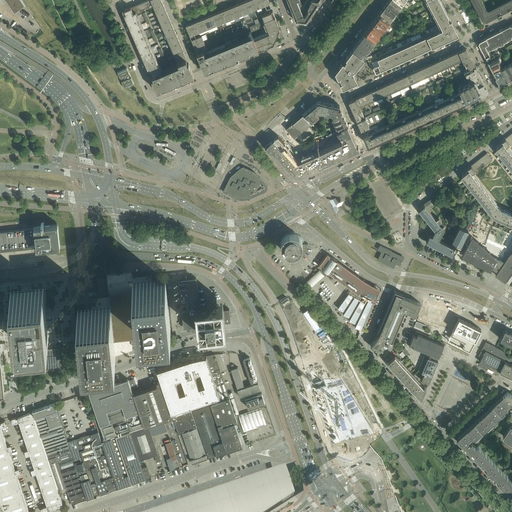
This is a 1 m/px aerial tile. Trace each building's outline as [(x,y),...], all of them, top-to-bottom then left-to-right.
[(26,5),(21,0),(5,0),(14,13),(26,5)] [(166,11),(163,3),(161,0),(146,0),(145,1),(148,8),(153,6),(157,15),(166,11)] [(247,0),(243,2),(247,12),(252,10),(247,0)] [(252,0),(247,0),(252,10),(256,8),(252,0)] [(258,0),(252,0),(256,8),(261,6),(258,0)] [(301,3),(300,0),(293,0),(288,2),(292,12),(295,17),(303,14),(301,9),(299,4),(301,3)] [(306,22),(313,12),(319,3),(315,0),(307,0),(304,5),(309,9),(305,15),(303,15),(303,14),(295,17),(296,21),(306,22)] [(358,81),(458,35),(456,30),(440,0),(428,0),(440,22),(364,57),(362,55),(352,48),(335,71),(338,78),(338,77),(340,80),(339,80),(343,87),(358,81)] [(389,0),(386,4),(395,12),(397,9),(399,10),(400,9),(389,0)] [(400,3),(396,0),(388,0),(389,0),(400,9),(401,7),(400,6),(402,4),(400,3)] [(471,0),(482,19),(483,22),(486,20),(486,21),(498,14),(499,14),(501,13),(508,9),(509,9),(511,8),(511,7),(511,0),(507,0),(489,10),(486,9),(481,0),(471,0)] [(148,8),(145,1),(140,3),(143,10),(148,8)] [(243,2),(239,4),(243,14),(247,12),(243,2)] [(143,10),(140,3),(134,6),(137,13),(143,10)] [(239,4),(234,5),(239,15),(243,14),(239,4)] [(386,4),(383,8),(394,17),(395,15),(394,14),(395,12),(386,4)] [(234,5),(230,7),(234,17),(239,15),(234,5)] [(134,6),(124,10),(126,14),(124,14),(151,76),(152,75),(160,72),(161,72),(137,16),(138,15),(137,13),(134,6)] [(230,7),(226,9),(230,19),(234,17),(230,7)] [(383,8),(380,12),(389,20),(391,17),(392,18),(394,17),(383,8)] [(226,9),(221,11),(225,21),(230,19),(226,9)] [(275,16),(273,10),(262,15),(264,20),(275,16)] [(169,18),(166,11),(157,15),(160,22),(169,18)] [(221,11),(217,12),(221,23),(225,21),(221,11)] [(217,12),(212,14),(216,24),(221,23),(217,12)] [(380,12),(377,16),(387,24),(390,20),(389,20),(380,12)] [(212,14),(208,16),(212,26),(216,24),(212,14)] [(208,16),(204,18),(208,28),(212,26),(208,16)] [(273,44),(279,30),(278,28),(279,27),(275,16),(264,20),(269,33),(254,39),(259,50),(273,44)] [(377,16),(373,20),(384,28),(387,24),(377,16)] [(172,24),(169,18),(160,22),(163,28),(172,24)] [(204,18),(199,20),(203,30),(208,28),(204,18)] [(199,20),(195,21),(199,32),(203,30),(199,20)] [(373,20),(370,24),(381,32),(384,28),(373,20)] [(195,21),(190,23),(194,33),(199,32),(195,21)] [(259,22),(256,24),(249,27),(252,33),(259,30),(260,27),(259,26),(260,25),(259,22)] [(190,23),(186,25),(191,39),(196,37),(194,33),(190,23)] [(175,32),(174,30),(172,24),(163,28),(166,36),(175,32)] [(370,24),(367,28),(378,36),(381,32),(370,24)] [(367,28),(364,32),(375,40),(378,36),(367,28)] [(505,41),(509,39),(504,29),(503,29),(502,29),(500,30),(500,31),(488,37),(493,48),(501,44),(501,45),(505,43),(505,41)] [(169,43),(178,39),(175,32),(166,36),(169,43)] [(364,32),(361,36),(372,44),(375,40),(364,32)] [(202,35),(196,37),(191,39),(198,55),(199,58),(205,71),(259,50),(254,39),(253,36),(204,56),(203,53),(204,52),(203,50),(207,49),(202,35)] [(361,36),(358,40),(369,49),(372,44),(361,36)] [(493,48),(488,37),(481,41),(480,43),(487,56),(491,54),(489,50),(493,48)] [(181,46),(178,39),(169,43),(172,50),(181,46)] [(358,40),(355,44),(366,52),(369,49),(358,40)] [(355,44),(352,48),(362,55),(363,53),(364,54),(366,52),(355,44)] [(174,54),(183,50),(181,46),(172,50),(174,54)] [(465,48),(458,51),(463,61),(466,68),(468,67),(474,64),(466,48),(465,48)] [(187,58),(185,54),(183,50),(174,54),(177,62),(178,62),(186,59),(187,58)] [(498,50),(491,54),(487,56),(489,60),(500,54),(501,54),(498,50)] [(458,51),(454,53),(459,63),(463,61),(458,51)] [(454,53),(449,55),(454,65),(459,63),(454,53)] [(500,54),(489,60),(491,64),(500,60),(502,58),(500,54)] [(449,55),(445,57),(450,67),(454,65),(449,55)] [(445,57),(441,59),(445,69),(450,67),(445,57)] [(194,76),(188,62),(188,63),(187,61),(186,59),(178,62),(179,64),(161,72),(160,72),(152,75),(151,76),(157,91),(194,76)] [(441,59),(436,61),(441,71),(445,69),(441,59)] [(500,60),(491,64),(494,69),(501,65),(501,64),(501,63),(500,60)] [(436,61),(432,63),(437,73),(441,71),(436,61)] [(432,63),(428,65),(432,75),(437,73),(432,63)] [(428,65),(423,67),(428,77),(432,75),(428,65)] [(467,69),(467,70),(464,71),(465,73),(466,73),(467,75),(469,74),(477,70),(475,65),(467,69)] [(505,71),(503,67),(501,65),(494,69),(497,75),(505,71)] [(511,77),(511,72),(508,65),(503,67),(505,71),(509,79),(511,77)] [(134,84),(127,67),(117,72),(124,88),(134,84)] [(423,67),(419,69),(424,79),(428,77),(423,67)] [(419,69),(415,71),(419,81),(424,79),(419,69)] [(477,70),(469,74),(470,76),(472,77),(473,78),(480,75),(477,70)] [(415,71),(410,73),(415,83),(419,81),(415,71)] [(509,79),(505,71),(497,75),(500,81),(501,83),(509,79)] [(406,75),(409,83),(411,85),(415,83),(410,73),(406,75)] [(409,83),(406,75),(399,78),(404,88),(408,86),(407,84),(409,83)] [(487,88),(480,75),(473,78),(474,79),(473,80),(480,94),(488,90),(487,88)] [(399,78),(395,80),(400,90),(404,88),(399,78)] [(395,80),(391,82),(395,92),(400,90),(395,80)] [(480,94),(473,80),(468,83),(475,97),(480,94)] [(391,82),(386,84),(391,94),(395,92),(391,82)] [(475,97),(468,83),(463,86),(470,99),(475,97)] [(386,84),(382,86),(387,96),(391,94),(386,84)] [(382,86),(378,88),(382,98),(387,96),(382,86)] [(470,99),(463,86),(458,88),(460,92),(464,102),(470,99)] [(382,98),(378,88),(373,90),(378,100),(382,98)] [(361,108),(378,100),(373,90),(349,101),(349,102),(357,120),(367,116),(378,111),(380,110),(380,109),(380,108),(379,106),(373,109),(374,111),(371,112),(370,110),(364,113),(365,115),(364,115),(361,108)] [(460,92),(444,99),(448,109),(464,102),(460,92)] [(444,99),(428,107),(432,116),(448,109),(444,99)] [(323,101),(318,100),(315,104),(319,109),(319,111),(321,111),(323,101)] [(334,104),(328,103),(326,115),(328,115),(329,113),(332,113),(334,104)] [(315,104),(311,107),(316,113),(319,111),(319,109),(315,104)] [(339,105),(334,104),(332,113),(332,115),(342,110),(339,105)] [(311,107),(307,110),(314,118),(315,119),(316,117),(318,115),(316,113),(311,107)] [(411,114),(412,114),(416,123),(432,116),(428,107),(411,114)] [(303,113),(311,122),(313,121),(312,120),(314,118),(307,110),(303,113)] [(342,110),(332,115),(334,117),(332,118),(333,120),(334,119),(344,115),(342,110)] [(367,116),(357,120),(361,129),(378,122),(378,123),(379,124),(383,122),(378,111),(367,116)] [(293,124),(291,126),(290,126),(290,125),(289,126),(286,128),(294,137),(307,126),(308,127),(312,124),(311,123),(311,122),(303,113),(303,114),(302,115),(292,123),(293,124)] [(416,123),(412,114),(411,114),(398,120),(397,117),(394,119),(395,121),(400,131),(412,125),(416,123)] [(344,115),(334,119),(335,122),(334,123),(335,125),(336,124),(346,120),(344,115)] [(346,120),(336,124),(337,127),(336,127),(337,129),(348,124),(346,120)] [(400,131),(395,121),(385,126),(383,122),(379,124),(378,123),(377,124),(384,138),(400,131)] [(286,128),(266,146),(290,173),(290,174),(291,174),(291,175),(292,175),(293,176),(294,176),(295,176),(296,176),(297,176),(298,176),(300,175),(303,174),(358,149),(358,150),(358,149),(358,148),(359,147),(358,147),(355,140),(352,133),(350,128),(348,124),(337,129),(336,129),(338,134),(341,133),(344,139),(298,160),(293,154),(294,153),(286,144),(285,143),(288,140),(290,141),(294,137),(286,128)] [(377,124),(362,131),(368,145),(384,138),(377,124)] [(511,132),(505,138),(505,137),(501,140),(502,142),(502,141),(505,145),(509,142),(510,145),(511,145),(511,143),(511,132)] [(288,140),(285,143),(286,144),(294,153),(302,146),(294,137),(290,141),(288,140)] [(511,153),(505,145),(502,141),(502,142),(495,147),(511,167),(511,153)] [(487,152),(471,165),(471,164),(467,167),(468,169),(468,168),(471,172),(475,169),(477,172),(492,159),(487,152)] [(267,184),(249,168),(247,168),(245,168),(243,168),(241,170),(237,173),(235,176),(231,184),(231,188),(230,190),(231,193),(231,194),(233,196),(235,198),(238,199),(243,200),(247,200),(251,199),(264,194),(266,192),(268,191),(269,190),(269,188),(269,186),(267,184)] [(511,212),(498,206),(488,193),(485,190),(471,172),(468,168),(468,169),(461,174),(493,214),(511,222),(511,219),(511,212)] [(338,209),(338,206),(343,205),(342,199),(332,200),(334,210),(338,209)] [(453,246),(438,239),(444,228),(441,224),(442,224),(444,223),(443,222),(438,216),(439,216),(438,216),(430,206),(433,204),(429,199),(418,208),(435,229),(432,236),(429,234),(425,241),(452,255),(456,248),(455,248),(457,244),(460,246),(468,230),(474,218),(470,215),(464,228),(459,226),(452,241),(454,243),(453,246)] [(44,222),(41,222),(41,225),(37,226),(34,226),(34,228),(0,231),(0,249),(36,245),(36,249),(60,246),(59,240),(58,224),(44,225),(44,222)] [(292,255),(292,260),(295,259),(296,259),(297,259),(298,259),(299,258),(300,258),(301,257),(302,256),(303,255),(305,253),(306,250),(307,249),(307,248),(308,247),(308,246),(308,244),(302,244),(302,242),(302,240),(301,238),(300,237),(298,235),(297,234),(295,233),(293,233),(291,233),(290,233),(288,234),(286,234),(284,235),(283,237),(282,238),(281,240),(281,242),(281,244),(281,246),(281,248),(282,249),(283,251),(285,252),(286,253),(288,254),(290,254),(292,255)] [(496,258),(496,257),(472,236),(470,239),(469,238),(466,243),(468,244),(463,253),(491,268),(498,272),(495,275),(504,281),(511,269),(511,253),(509,255),(504,262),(503,262),(504,262),(496,258)] [(381,251),(377,260),(394,268),(400,255),(380,245),(378,249),(381,251)] [(327,253),(326,255),(319,265),(351,289),(338,308),(344,312),(343,314),(350,318),(349,320),(356,324),(355,327),(361,330),(373,302),(375,302),(381,289),(375,286),(370,284),(365,280),(361,278),(327,253)] [(170,328),(166,280),(136,284),(135,274),(96,279),(99,304),(97,305),(97,308),(86,309),(87,311),(77,312),(82,359),(115,355),(113,333),(116,333),(116,334),(124,333),(124,334),(125,334),(126,334),(126,333),(127,333),(134,332),(133,320),(136,320),(137,331),(142,331),(170,328)] [(230,322),(229,309),(224,309),(223,300),(199,303),(199,301),(200,301),(200,300),(200,299),(199,299),(196,278),(183,279),(179,280),(183,328),(188,328),(196,327),(196,331),(226,328),(225,322),(230,322)] [(10,293),(13,322),(15,340),(19,340),(46,337),(48,337),(43,289),(10,293)] [(377,333),(378,334),(376,337),(374,341),(370,344),(377,351),(378,350),(376,349),(378,347),(379,346),(380,345),(381,343),(383,341),(384,339),(385,338),(386,336),(387,337),(386,338),(392,342),(405,310),(415,315),(417,310),(418,310),(421,303),(403,296),(404,294),(395,290),(377,333)] [(427,306),(422,318),(439,325),(440,322),(453,328),(457,318),(427,306)] [(452,330),(448,340),(469,351),(470,351),(474,343),(475,341),(479,332),(481,329),(478,327),(459,318),(452,330)] [(511,332),(505,329),(500,338),(509,344),(510,343),(511,344),(511,332)] [(438,357),(444,344),(443,343),(443,342),(416,330),(414,334),(413,334),(410,342),(411,342),(409,346),(430,355),(429,357),(428,357),(421,372),(424,373),(431,377),(438,361),(436,360),(437,356),(438,357)] [(46,337),(19,340),(20,352),(47,349),(46,337)] [(131,339),(131,341),(132,346),(146,344),(145,337),(131,339)] [(499,371),(504,361),(505,359),(507,355),(508,353),(485,342),(478,356),(482,357),(480,361),(499,371)] [(47,349),(20,352),(18,352),(20,374),(64,370),(62,348),(47,349)] [(193,410),(210,404),(220,401),(229,398),(227,392),(217,361),(214,354),(209,355),(205,355),(200,356),(195,357),(189,359),(183,361),(163,367),(157,369),(160,378),(172,417),(193,410)] [(423,387),(414,377),(395,356),(387,363),(416,394),(417,394),(421,398),(426,388),(424,386),(423,387)] [(240,397),(261,390),(258,382),(257,379),(250,357),(243,360),(252,384),(244,387),(238,367),(231,369),(237,389),(240,397)] [(511,366),(511,364),(504,361),(499,371),(511,377),(511,366)] [(431,377),(424,373),(421,380),(428,383),(431,377)] [(172,417),(160,378),(156,380),(158,385),(143,390),(142,387),(138,389),(138,391),(133,393),(144,426),(172,417)] [(144,426),(133,393),(131,388),(136,387),(133,379),(129,380),(128,379),(89,392),(105,439),(144,426)] [(511,394),(507,392),(503,396),(510,404),(511,402),(511,394)] [(248,408),(265,402),(262,393),(245,398),(248,408)] [(506,407),(510,404),(503,396),(492,406),(501,415),(507,409),(506,407)] [(220,401),(210,404),(226,451),(242,446),(235,423),(237,422),(235,416),(229,398),(220,401)] [(55,404),(32,411),(48,459),(56,456),(71,451),(68,441),(57,410),(55,404)] [(226,451),(210,404),(193,410),(209,457),(226,451)] [(492,406),(489,409),(497,418),(501,415),(492,406)] [(261,407),(235,416),(237,422),(241,432),(266,424),(261,407)] [(489,409),(479,418),(488,427),(493,423),(498,419),(497,418),(489,409)] [(209,457),(193,410),(172,417),(178,434),(182,433),(192,463),(209,457)] [(59,490),(48,459),(32,411),(18,418),(16,419),(16,417),(12,418),(13,424),(17,423),(17,422),(19,422),(28,450),(25,451),(26,456),(30,455),(35,468),(31,470),(33,475),(36,473),(47,506),(45,507),(45,506),(41,508),(42,511),(45,511),(47,511),(47,510),(48,510),(64,506),(58,490),(59,490)] [(488,427),(479,418),(470,426),(479,435),(488,427)] [(167,430),(164,420),(149,425),(152,435),(167,430)] [(15,470),(9,451),(12,450),(11,445),(7,446),(1,428),(3,427),(7,426),(5,421),(1,422),(1,423),(0,423),(0,503),(5,511),(35,511),(35,510),(31,511),(29,511),(17,475),(20,473),(19,469),(15,470)] [(148,425),(130,431),(139,460),(144,458),(154,455),(156,462),(161,460),(148,425)] [(511,426),(510,425),(508,428),(506,430),(503,436),(511,442),(511,426)] [(479,435),(470,426),(458,437),(458,439),(464,446),(469,442),(467,440),(471,437),(472,438),(474,437),(475,439),(479,435)] [(117,488),(102,441),(101,441),(98,431),(68,441),(71,451),(87,499),(96,496),(117,488)] [(458,511),(402,450),(397,445),(386,433),(385,431),(382,433),(368,447),(378,457),(381,460),(395,500),(399,511),(458,511)] [(132,483),(125,465),(116,437),(116,436),(102,441),(117,488),(132,483)] [(511,465),(487,438),(484,441),(511,471),(511,465)] [(180,467),(171,441),(166,443),(170,457),(166,459),(168,463),(167,463),(169,471),(180,467)] [(485,454),(478,446),(476,447),(471,442),(470,443),(469,442),(464,446),(477,461),(485,454)] [(87,499),(71,451),(56,456),(66,488),(72,504),(87,499)] [(497,466),(490,458),(485,454),(477,461),(489,473),(497,466)] [(66,488),(56,456),(48,459),(59,490),(60,490),(60,489),(65,487),(65,488),(66,488)] [(146,479),(146,478),(142,468),(139,460),(125,465),(132,483),(146,479)] [(267,511),(294,496),(271,472),(267,473),(264,465),(125,511),(267,511)] [(150,477),(147,466),(142,468),(146,478),(150,477)] [(511,488),(511,482),(508,478),(497,466),(489,473),(507,493),(511,488)]
